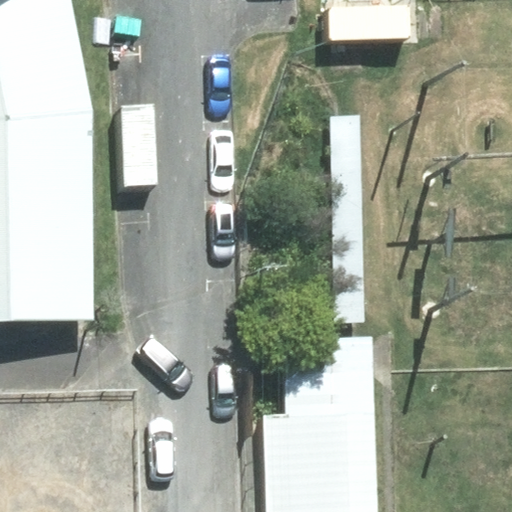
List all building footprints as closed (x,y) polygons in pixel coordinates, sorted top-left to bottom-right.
[(0,0),(0,332),(83,332),(81,125),(52,0),(0,0)] [(317,0),(319,50),(423,47),(422,0),(317,0)] [(354,119),(322,120),(331,329),(363,328),(354,119)] [(154,207),(119,209),(123,293),(158,292),(154,207)] [(275,349),(277,423),(255,423),(257,511),(365,511),(361,347),(275,349)] [(126,511),(126,444),(0,445),(0,511),(126,511)]
